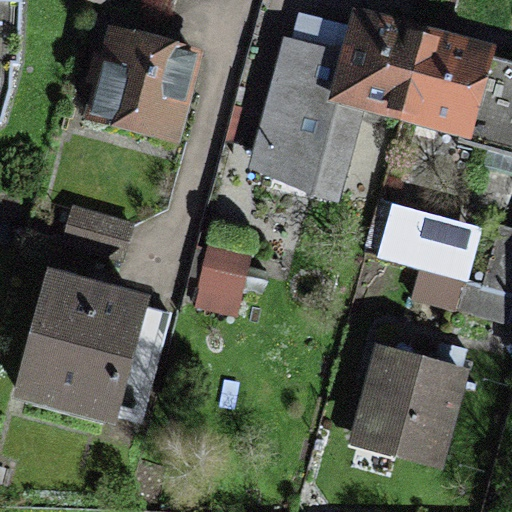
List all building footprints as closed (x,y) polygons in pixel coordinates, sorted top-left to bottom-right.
[(405,127),(431,33),(313,0),(302,0),(300,12),(252,182),(358,211),(384,121),(405,127)] [(38,17),(0,14),(0,136),(18,137),(28,107),(29,77),(35,75),(38,17)] [(215,57),(119,32),(94,130),(189,155),(215,57)] [(511,55),(431,33),(405,127),(511,156),(511,55)] [(511,239),(402,209),(385,270),(430,282),(423,308),(511,332),(511,239)] [(142,231),(80,215),(69,256),(131,272),(142,231)] [(257,277),(215,266),(202,314),(244,325),(257,277)] [(168,308),(57,281),(25,412),(135,439),(168,308)] [(487,380),(392,355),(361,459),(458,481),(487,380)]
